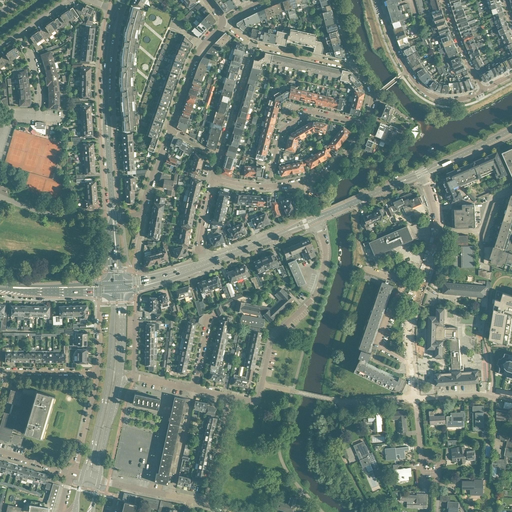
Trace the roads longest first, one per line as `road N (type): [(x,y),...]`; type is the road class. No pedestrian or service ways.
road 1 (secondary): [(112,216),(104,89),(114,10)]
road 2 (secondary): [(113,288),(108,375),(84,476)]
road 3 (residential): [(261,384),(273,335),(310,300),(325,267),(314,219)]
road 4 (residential): [(483,89),(440,98),(420,86),(395,48),(379,0)]
road 5 (residential): [(364,124),(311,112),(282,129),(266,187)]
road 6 (residential): [(419,291),(437,232),(422,172)]
road 7 (residential): [(169,129),(194,61),(222,21)]
road 8 (residential): [(337,400),(338,447),(374,511)]
road 9 (residential): [(253,44),(218,159)]
road 10 (secondary): [(203,265),(314,219)]
